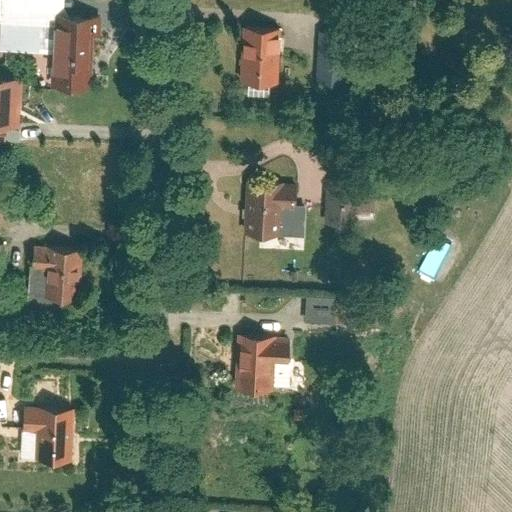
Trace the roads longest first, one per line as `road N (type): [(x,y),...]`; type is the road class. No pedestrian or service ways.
road 1 (residential): [(153,356),(173,0)]
road 2 (residential): [(152,511),(153,356)]
road 3 (residential): [(153,356),(0,350)]
